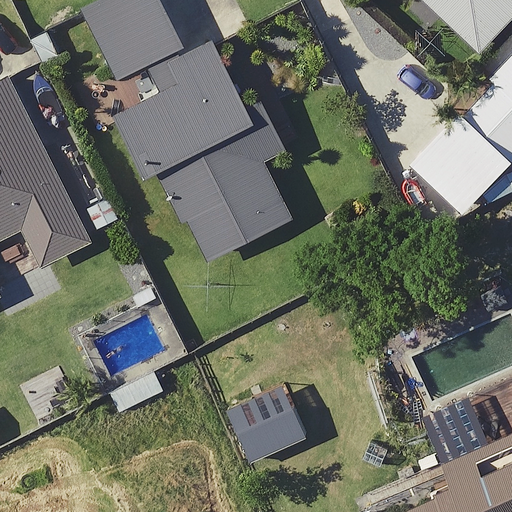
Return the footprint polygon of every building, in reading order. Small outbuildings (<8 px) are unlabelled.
[(148,59),(185,41),(164,0),(90,0),(85,3),(119,73),(148,59)] [(511,0),(431,0),(480,46),(511,11),(511,0)] [(160,166),(258,118),(217,33),(188,47),(151,65),(162,87),(116,109),(147,172),(160,166)] [(511,52),(413,162),(465,208),(511,156),(511,52)] [(92,238),(12,74),(0,80),(0,235),(21,225),(40,263),(92,238)] [(258,118),(160,166),(186,219),(192,216),(211,254),(294,213),(265,155),(274,150),(258,118)] [(369,511),(511,511),(511,430),(447,459),(410,475),(362,496),(369,511)]
